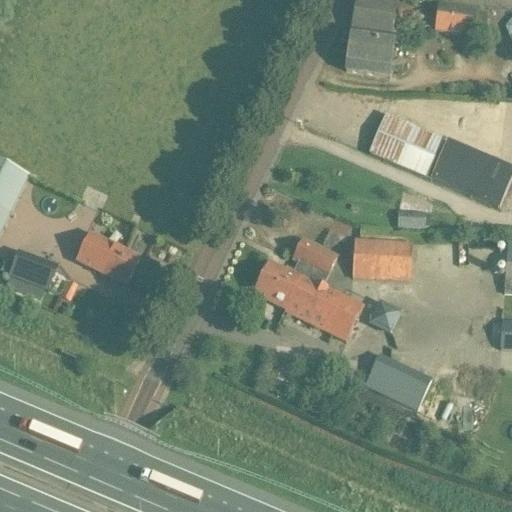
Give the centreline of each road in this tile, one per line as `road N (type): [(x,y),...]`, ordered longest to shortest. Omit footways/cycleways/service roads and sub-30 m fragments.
road 1 (residential): [(86,511),(337,0)]
road 2 (motorway): [(190,511),(0,431)]
